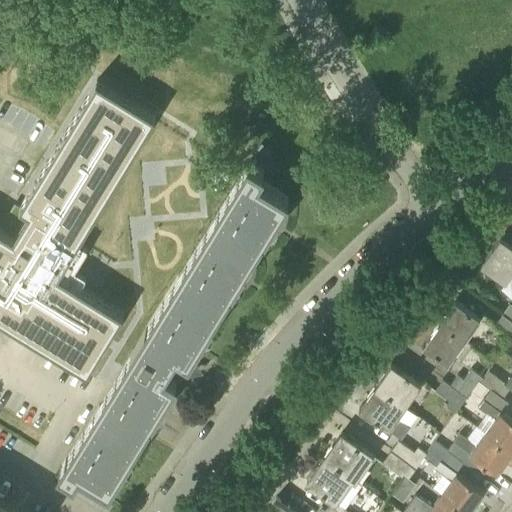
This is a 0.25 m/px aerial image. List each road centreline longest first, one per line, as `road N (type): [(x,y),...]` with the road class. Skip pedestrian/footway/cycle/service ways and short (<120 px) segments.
road 1 (tertiary): [(162,511),(308,317),(432,205)]
road 2 (residential): [(432,205),(301,0)]
